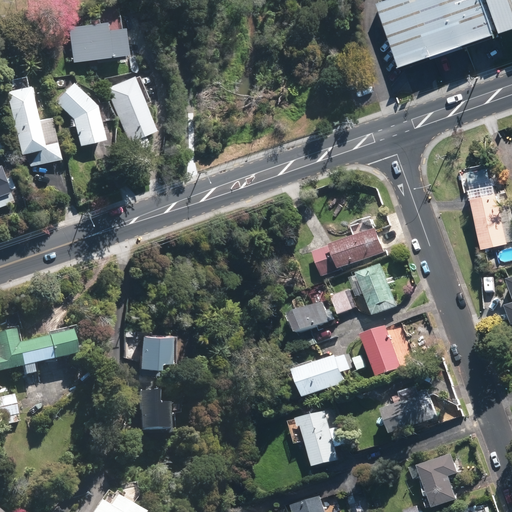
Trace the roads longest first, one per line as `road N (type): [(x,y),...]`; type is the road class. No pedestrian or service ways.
road 1 (secondary): [(390,132),(0,267)]
road 2 (residential): [(390,132),(511,477)]
road 3 (secondary): [(511,90),(390,132)]
